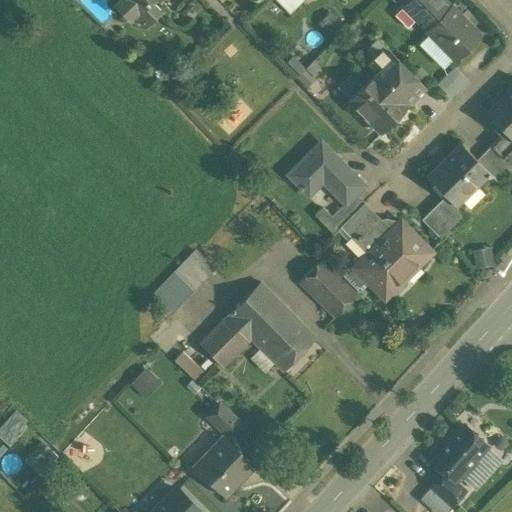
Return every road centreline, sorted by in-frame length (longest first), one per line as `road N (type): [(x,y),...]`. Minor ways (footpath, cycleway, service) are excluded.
road 1 (secondary): [(496,311),(316,511)]
road 2 (residential): [(398,169),(511,55)]
